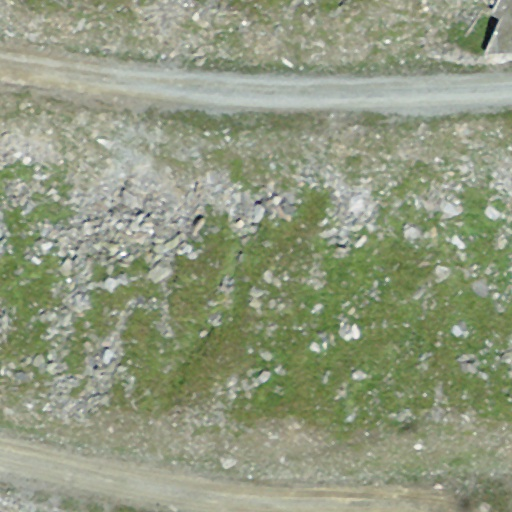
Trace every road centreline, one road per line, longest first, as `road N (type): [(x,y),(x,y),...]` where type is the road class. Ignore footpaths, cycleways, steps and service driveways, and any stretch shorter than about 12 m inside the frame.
road 1 (track): [(0,49),(201,80),(330,83),(511,69)]
road 2 (track): [(0,451),(158,482),(253,511)]
